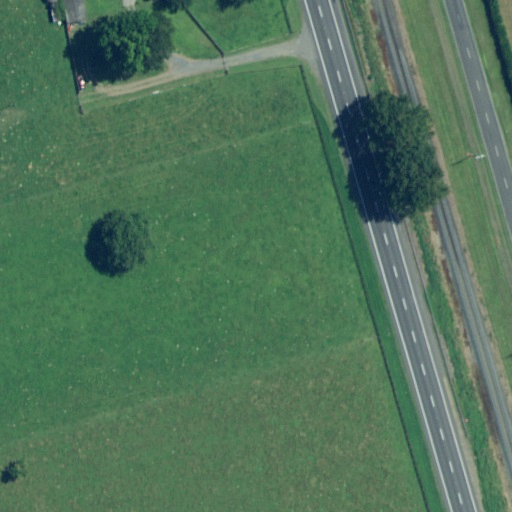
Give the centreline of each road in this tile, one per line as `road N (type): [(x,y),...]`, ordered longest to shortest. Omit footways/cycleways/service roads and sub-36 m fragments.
road 1 (primary): [(316,0),(461,511)]
road 2 (tertiary): [(451,0),(511,210)]
